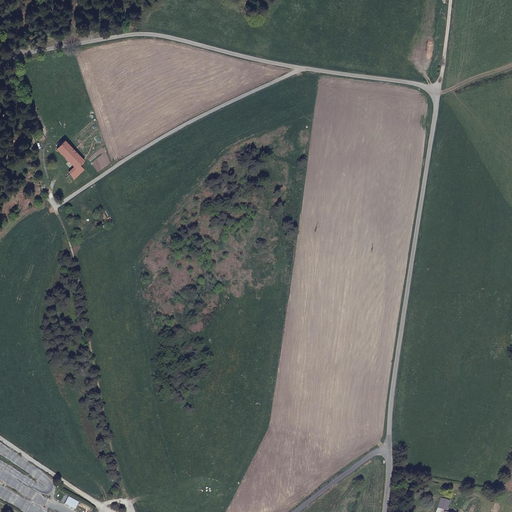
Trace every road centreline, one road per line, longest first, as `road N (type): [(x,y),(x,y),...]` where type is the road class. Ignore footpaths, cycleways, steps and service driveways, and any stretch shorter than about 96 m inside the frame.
road 1 (track): [(134,511),(118,472),(71,245),(6,61)]
road 2 (unclassified): [(438,89),(161,37),(60,46),(0,66)]
road 3 (residential): [(438,89),(389,448)]
road 4 (track): [(114,511),(0,439)]
